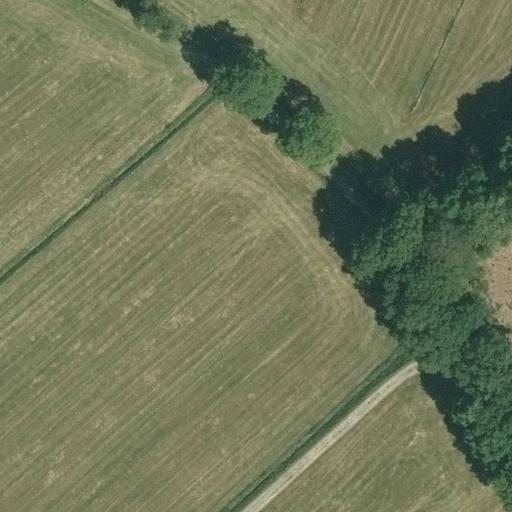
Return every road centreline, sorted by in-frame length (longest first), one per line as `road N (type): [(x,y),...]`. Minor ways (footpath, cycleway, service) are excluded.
road 1 (track): [(253,94),(358,201),(511,439)]
road 2 (track): [(252,511),(448,341)]
